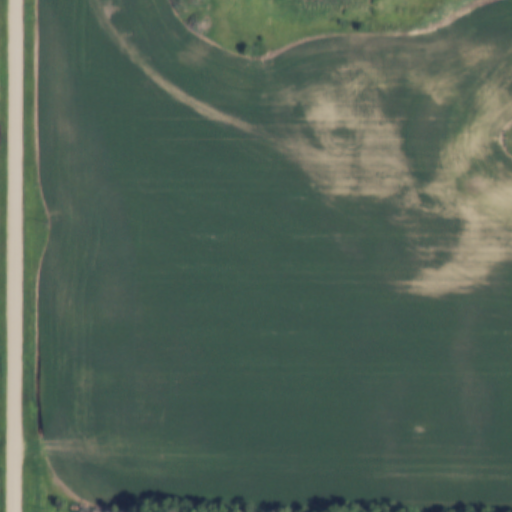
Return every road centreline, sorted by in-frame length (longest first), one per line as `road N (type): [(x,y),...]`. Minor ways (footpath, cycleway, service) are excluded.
road 1 (residential): [(10,511),(12,0)]
road 2 (track): [(89,0),(134,63),(192,108),(323,175),(408,203),(511,212)]
